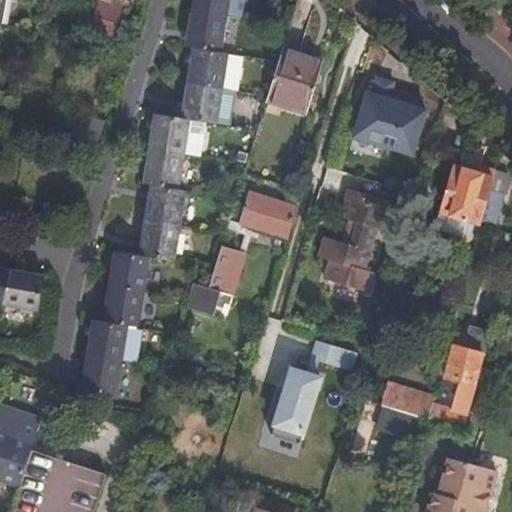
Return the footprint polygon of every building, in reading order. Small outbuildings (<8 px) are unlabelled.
[(79,390),(114,397),(129,326),(135,328),(150,260),(172,264),(186,195),(178,194),(186,156),(201,158),(207,125),(227,129),(234,94),(237,94),(245,60),(218,54),(226,18),(241,21),(245,0),(190,0),(181,46),(193,49),(179,119),(155,114),(141,186),(151,188),(138,257),(113,252),(99,321),(93,319),(79,390)] [(99,0),(98,2),(90,30),(111,37),(123,0),(99,0)] [(324,62),(283,50),(267,101),(308,113),(324,62)] [(354,134),(413,152),(425,111),(418,109),(420,102),(406,98),(407,95),(392,90),(393,83),(376,78),(371,95),(366,93),(354,134)] [(477,171),(479,164),(473,162),(471,169),(477,171)] [(489,187),(495,168),(479,164),(477,171),(471,169),(453,165),(434,229),(471,239),(476,221),(479,222),(489,187)] [(503,191),(489,187),(479,222),(493,226),(503,191)] [(286,242),(296,209),(284,205),(248,194),(239,227),(259,234),(286,242)] [(286,197),(284,205),(296,209),(299,200),(286,197)] [(360,204),(345,199),(337,226),(348,229),(341,252),(336,250),(330,271),(326,269),(320,289),(363,302),(369,282),(358,279),(371,236),(382,239),(388,220),(358,211),(360,204)] [(227,233),(236,236),(239,227),(230,225),(227,233)] [(239,257),(221,252),(209,295),(192,289),(189,296),(197,299),(193,313),(212,319),(214,311),(222,314),(224,308),(228,309),(249,240),(256,242),(259,234),(239,227),(236,236),(244,239),(239,257)] [(326,269),(330,271),(336,250),(321,246),(315,266),(326,269)] [(0,306),(35,312),(41,278),(0,270),(0,306)] [(197,299),(189,296),(185,311),(193,313),(197,299)] [(464,428),(479,371),(482,352),(453,343),(444,372),(460,376),(448,407),(427,402),(423,416),(464,428)] [(314,372),(320,354),(314,352),(304,384),(310,386),(314,372)] [(314,372),(342,380),(348,362),(320,354),(314,372)] [(384,378),(376,403),(418,415),(423,416),(427,402),(430,391),(384,378)] [(287,379),(267,446),(296,455),(316,388),(310,386),(304,384),(287,379)] [(37,424),(0,412),(0,482),(17,488),(28,455),(37,424)] [(477,439),(470,462),(477,464),(484,441),(477,439)] [(17,488),(9,511),(92,511),(103,478),(28,455),(17,488)] [(477,464),(470,462),(449,456),(439,493),(432,491),(426,511),(484,511),(496,469),(477,464)]
